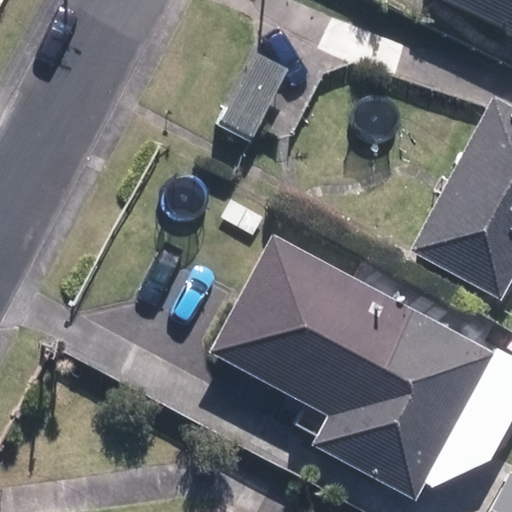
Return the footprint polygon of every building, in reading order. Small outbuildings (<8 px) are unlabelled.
[(511,0),(431,0),(511,37),(511,0)] [(286,77),(250,57),(211,127),(248,147),(286,77)] [(511,264),(511,109),(488,97),(407,246),(496,294),(511,264)] [(481,350),(267,235),(207,347),(323,409),(310,433),(408,485),(481,350)] [(511,511),(511,476),(504,472),(481,511),(511,511)]
